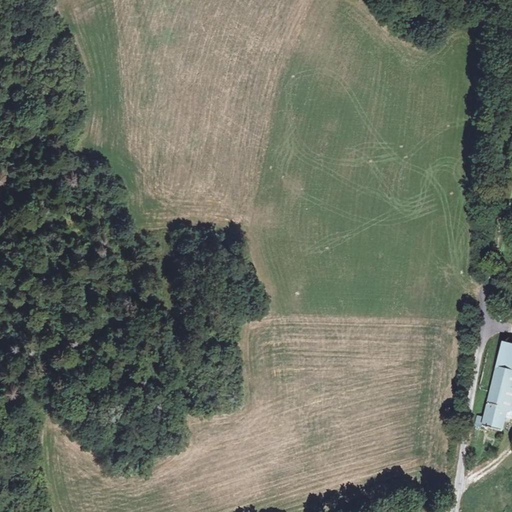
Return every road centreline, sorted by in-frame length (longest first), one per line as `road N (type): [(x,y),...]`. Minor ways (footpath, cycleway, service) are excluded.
road 1 (track): [(511,75),(485,318)]
road 2 (unclassified): [(453,511),(485,318)]
